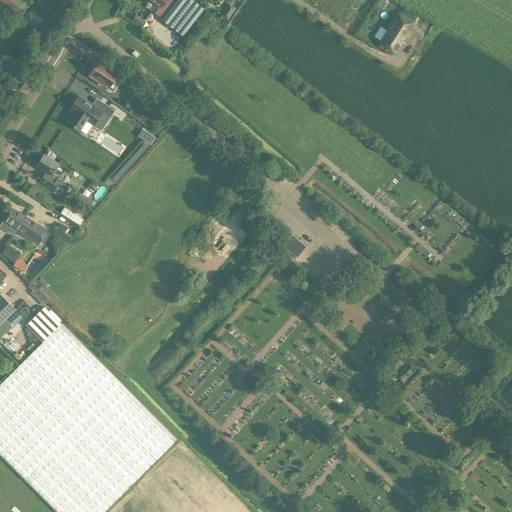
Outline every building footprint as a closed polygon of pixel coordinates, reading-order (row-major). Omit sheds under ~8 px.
[(20,0),(0,0),(20,16),(28,6),(20,0)] [(151,10),(160,18),(174,1),(172,0),(151,0),(156,4),(151,10)] [(177,0),(162,20),(183,36),(204,8),(193,0),(177,0)] [(235,8),(228,3),(224,9),(221,6),(217,13),(220,15),(220,16),(227,21),(235,8)] [(380,41),(395,51),(414,22),(398,13),(380,41)] [(117,76),(120,78),(124,72),(108,62),(104,68),(97,63),(89,75),(109,89),(117,76)] [(140,88),(137,94),(151,102),(154,96),(140,88)] [(93,125),(102,112),(78,95),(69,108),(75,112),(68,123),(79,131),(87,120),(93,125)] [(115,110),(107,105),(103,110),(112,115),(115,110)] [(139,135),(152,144),(157,137),(144,128),(139,135)] [(56,180),(64,167),(43,154),(36,166),(47,173),(45,177),(42,176),(39,180),(60,193),(65,185),(56,180)] [(16,229),(24,217),(11,208),(9,211),(6,209),(2,216),(5,217),(3,220),(16,229)] [(39,226),(24,217),(16,229),(15,232),(29,241),(31,238),(37,242),(44,231),(38,227),(39,226)] [(60,224),(57,228),(64,233),(67,228),(60,224)] [(57,229),(52,236),(67,245),(71,238),(57,229)] [(291,234),(282,245),(296,258),(306,247),(301,242),(296,247),(292,244),(297,239),(291,234)] [(2,255),(15,263),(18,259),(21,254),(8,245),(2,255)] [(18,259),(15,263),(13,266),(23,273),(28,266),(18,259)] [(0,324),(15,310),(1,296),(0,296),(0,324)] [(126,390),(44,307),(34,316),(25,325),(42,342),(20,365),(0,384),(0,455),(56,511),(103,511),(106,510),(176,441),(126,390)]
